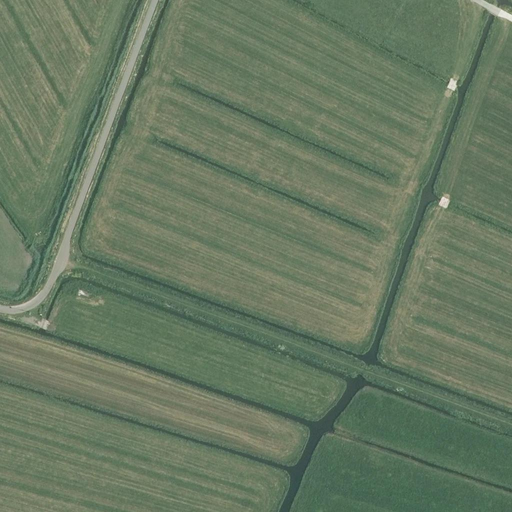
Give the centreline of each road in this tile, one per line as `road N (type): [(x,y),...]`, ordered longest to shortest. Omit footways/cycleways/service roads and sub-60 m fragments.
road 1 (track): [(511,425),(60,260)]
road 2 (unclassified): [(0,308),(19,309),(49,288),(156,0)]
